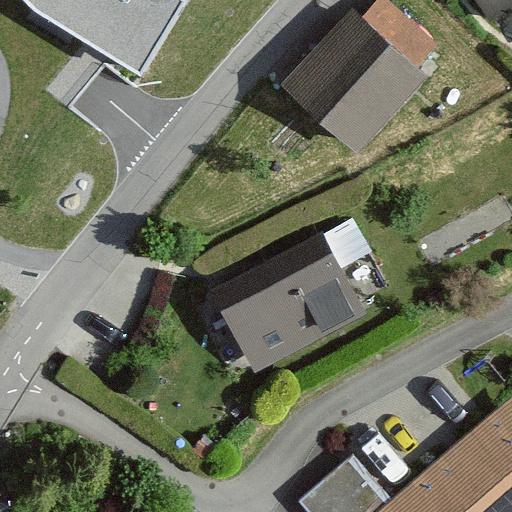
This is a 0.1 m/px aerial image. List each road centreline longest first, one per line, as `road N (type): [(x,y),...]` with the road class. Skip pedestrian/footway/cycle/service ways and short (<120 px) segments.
road 1 (residential): [(5,378),(187,502),(241,511),(299,438),(362,381),(511,307)]
road 2 (residential): [(5,378),(172,151),(304,0)]
